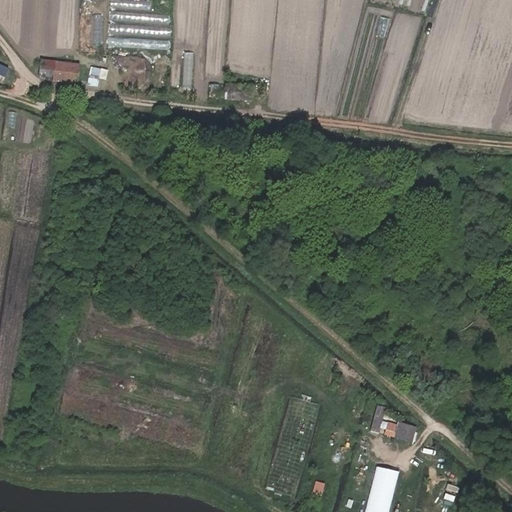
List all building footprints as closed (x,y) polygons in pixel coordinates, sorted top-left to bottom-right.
[(93,15),(92,47),(100,47),(101,15),(93,15)] [(167,51),(168,41),(109,37),(108,46),(167,51)] [(192,52),(184,52),(184,87),(192,87),(192,52)] [(39,66),(38,81),(75,86),(78,66),(40,61),(39,66)] [(89,76),(106,79),(108,69),(91,66),(89,76)] [(98,86),(99,78),(88,77),(87,85),(98,86)] [(248,103),(249,87),(226,85),(226,101),(248,103)] [(8,111),(7,126),(15,127),(16,112),(8,111)] [(297,496),(317,403),(288,396),(268,490),(297,496)] [(371,429),(379,431),(384,407),(377,405),(371,429)] [(134,448),(136,440),(64,422),(62,430),(134,448)] [(388,422),(385,433),(418,442),(420,432),(415,429),(415,426),(398,422),(396,425),(388,422)] [(448,483),(446,490),(457,493),(459,487),(448,483)] [(445,492),(441,503),(452,506),(455,496),(445,492)]
